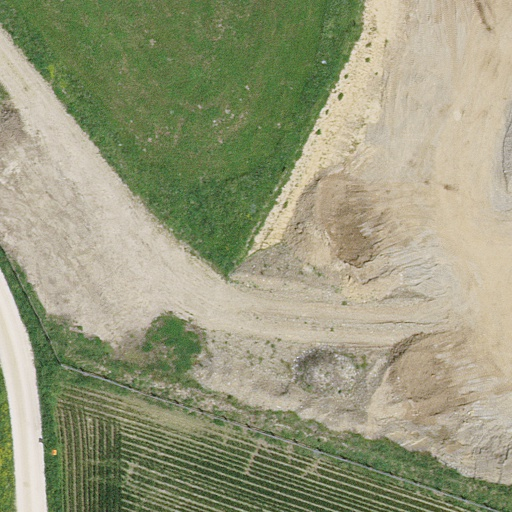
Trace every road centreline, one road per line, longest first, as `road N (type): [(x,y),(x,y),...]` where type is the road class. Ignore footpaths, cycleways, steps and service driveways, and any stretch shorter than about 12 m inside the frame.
road 1 (track): [(0,72),(179,276),(400,356)]
road 2 (track): [(0,296),(18,334),(42,446),(41,511)]
